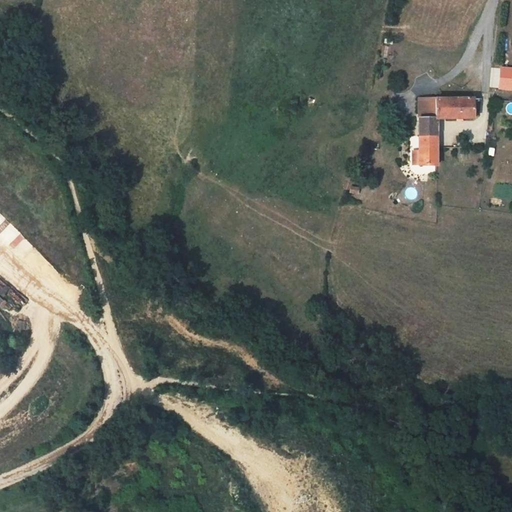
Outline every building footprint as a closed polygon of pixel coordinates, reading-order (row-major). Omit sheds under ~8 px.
[(511,69),(500,68),(498,87),(511,88),(511,69)] [(473,98),(459,98),(459,118),(473,119),(473,98)] [(417,120),(435,119),(435,99),(417,99),(417,120)] [(456,99),(435,99),(435,119),(456,119),(456,99)] [(435,119),(417,120),(418,139),(435,140),(435,119)] [(435,140),(418,139),(418,152),(418,164),(418,165),(435,165),(435,140)]
